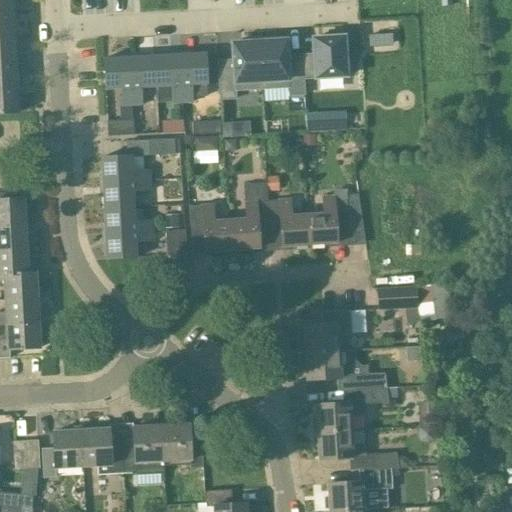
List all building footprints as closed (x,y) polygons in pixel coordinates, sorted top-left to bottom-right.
[(0,0),(0,13),(11,13),(10,0),(0,0)] [(0,38),(13,37),(11,13),(0,13),(0,38)] [(0,38),(0,61),(14,61),(13,37),(0,38)] [(345,61),(344,37),(313,39),(314,55),(302,55),(303,79),(346,77),(346,75),(350,74),(349,60),(345,61)] [(259,42),(261,94),(288,92),(289,100),(304,99),(302,67),(287,68),(286,45),(276,45),(276,41),(259,42)] [(235,95),(261,94),(259,42),(241,43),(241,47),(232,48),(233,71),(218,72),(220,104),(235,103),(235,95)] [(182,103),(192,102),(208,102),(207,84),(205,54),(179,55),(182,103)] [(154,57),(156,87),(157,105),(182,103),(179,55),(154,57)] [(154,57),(128,58),(131,106),(142,105),(141,88),(156,87),(154,57)] [(131,106),(128,58),(103,60),(105,90),(120,89),(121,107),(131,106)] [(20,71),(15,71),(14,61),(0,61),(0,86),(16,86),(16,85),(21,85),(20,71)] [(0,112),(17,111),(16,86),(0,86),(0,112)] [(306,133),(346,130),(345,118),(306,121),(306,133)] [(184,132),(184,119),(161,120),(162,133),(184,132)] [(219,133),(219,120),(193,121),(193,134),(219,133)] [(251,134),(250,120),(222,122),(223,136),(251,134)] [(106,122),(107,137),(133,135),(132,121),(106,122)] [(217,150),(217,135),(195,135),(194,150),(217,150)] [(175,154),(174,139),(148,140),(149,155),(175,154)] [(100,158),(102,183),(149,181),(149,170),(130,171),(130,156),(100,158)] [(103,209),(133,207),(132,191),(150,190),(149,181),(102,183),(103,209)] [(246,219),(230,220),(232,250),(259,248),(257,231),(269,230),(267,201),(266,184),(243,186),(246,219)] [(323,213),(307,214),(309,244),(336,242),(335,231),(362,229),(357,194),(345,195),(345,190),(333,191),(333,196),(322,197),(323,213)] [(0,200),(0,225),(23,224),(22,199),(0,200)] [(282,247),(309,244),(307,214),(291,216),(290,199),(267,201),(269,230),(280,229),(282,247)] [(204,253),(232,250),(230,220),(213,221),(212,205),(188,207),(190,236),(202,235),(204,253)] [(103,209),(105,234),(152,232),(152,221),(133,222),(133,207),(103,209)] [(0,251),(24,250),(23,224),(0,225),(0,251)] [(166,256),(186,255),(185,230),(165,231),(166,256)] [(152,232),(105,234),(106,260),(135,258),(135,242),(153,241),(152,232)] [(0,251),(0,274),(4,274),(25,272),(24,250),(0,251)] [(4,274),(0,274),(0,287),(5,287),(5,299),(36,297),(34,272),(25,272),(4,274)] [(378,308),(414,306),(413,284),(377,286),(378,308)] [(0,324),(37,322),(36,297),(5,299),(6,312),(0,312),(0,324)] [(304,337),(299,338),(299,352),(304,351),(304,352),(339,350),(338,334),(351,333),(349,310),(321,312),(322,324),(303,325),(304,337)] [(38,348),(37,322),(0,324),(0,357),(8,357),(8,349),(38,348)] [(305,354),(300,354),(301,368),(305,368),(306,380),(337,378),(353,377),(353,365),(340,366),(339,350),(304,352),(305,354)] [(365,389),(386,387),(384,374),(366,375),(358,375),(359,389),(365,389)] [(387,398),(386,388),(386,387),(365,389),(366,404),(388,403),(387,398)] [(316,416),(312,419),(312,427),(317,429),(317,432),(352,429),(351,414),(363,413),(363,404),(363,401),(345,402),(315,404),(316,416)] [(435,439),(434,402),(418,402),(420,439),(435,439)] [(160,426),(162,462),(190,460),(191,469),(203,468),(200,433),(189,434),(188,424),(160,426)] [(120,435),(123,474),(162,472),(162,462),(160,426),(132,428),(133,434),(120,435)] [(108,429),(79,431),(81,467),(97,466),(98,476),(123,474),(120,435),(108,435),(108,429)] [(317,434),(313,436),(314,445),(318,447),(319,459),(365,456),(365,445),(353,445),(352,429),(317,432),(317,434)] [(81,467),(79,431),(53,433),(54,448),(42,448),(44,478),(56,478),(55,468),(81,467)] [(39,468),(38,440),(24,441),(24,450),(13,451),(14,469),(26,469),(39,468)] [(373,454),(374,467),(374,469),(390,467),(390,468),(398,468),(396,452),(373,454)] [(329,507),(329,511),(363,509),(362,490),(392,488),(390,468),(390,467),(374,469),(374,467),(357,468),(358,482),(327,484),(328,496),(324,497),(325,508),(329,507)] [(214,507),(214,511),(245,511),(245,503),(232,504),(231,490),(204,491),(205,507),(214,507)] [(23,494),(22,508),(31,509),(33,491),(23,494)] [(0,492),(0,506),(22,508),(23,494),(0,492)]
